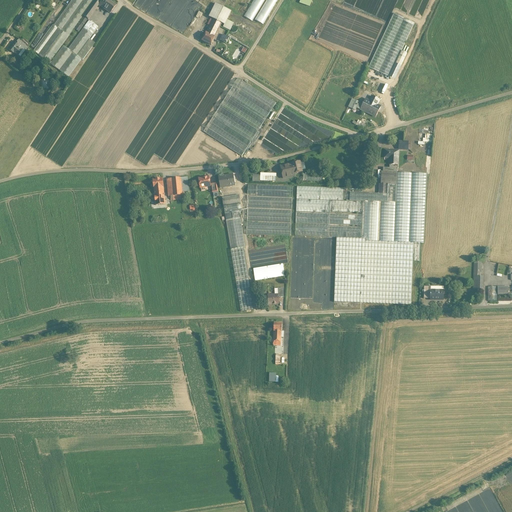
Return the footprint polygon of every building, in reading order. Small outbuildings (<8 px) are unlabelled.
[(71,0),(53,25),(52,25),(33,51),(49,63),(50,61),(68,37),(68,36),(94,0),(71,0)] [(97,0),(95,0),(83,16),(88,20),(98,5),(100,2),(97,0)] [(108,0),(101,0),(100,2),(98,5),(110,14),(115,6),(108,1),(108,0)] [(253,0),(245,17),(254,22),(265,0),(253,0)] [(264,25),(277,0),(266,0),(256,21),(264,25)] [(231,12),(216,4),(209,18),(213,20),(221,24),(224,25),(231,12)] [(393,14),(368,68),(389,78),(395,64),(401,51),(414,23),(393,14)] [(83,16),(74,29),(78,32),(88,20),(83,16)] [(89,20),(67,49),(81,59),(82,60),(95,44),(89,39),(98,27),(89,20)] [(213,20),(206,34),(206,33),(202,41),(211,46),(215,38),(214,38),(221,24),(213,20)] [(227,42),(229,37),(222,34),(220,39),(227,42)] [(22,38),(20,40),(27,46),(29,43),(22,38)] [(16,43),(15,42),(9,50),(13,53),(13,52),(19,45),(16,43)] [(19,45),(13,52),(17,55),(23,49),(21,47),(19,45)] [(67,49),(63,46),(51,62),(50,61),(49,63),(68,77),(81,59),(67,49)] [(401,51),(395,64),(401,67),(407,54),(401,51)] [(276,103),(238,79),(210,122),(248,147),(276,103)] [(373,104),(365,100),(363,105),(370,108),(371,109),(373,104)] [(377,105),(373,104),(371,109),(378,112),(381,106),(378,104),(377,105)] [(370,108),(363,105),(361,109),(360,110),(368,114),(370,108)] [(371,109),(370,108),(368,114),(375,118),(378,112),(371,109)] [(408,142),(399,142),(399,150),(408,150),(408,142)] [(399,151),(385,150),(384,157),(389,157),(389,165),(392,165),(398,166),(399,151)] [(299,162),(291,164),(288,165),(291,177),(294,176),(294,174),(302,172),(299,162)] [(288,165),(281,167),(283,179),(291,177),(288,165)] [(397,173),(381,172),(381,184),(388,185),(388,184),(396,185),(397,173)] [(275,182),(275,174),(260,173),(260,176),(257,176),(257,181),(275,182)] [(351,193),(350,193),(350,191),(347,191),(346,191),(343,191),(343,189),(297,187),(295,236),(328,237),(328,238),(336,238),(334,302),(411,305),(413,261),(419,262),(420,244),(424,244),(427,174),(397,173),(396,185),(388,184),(388,185),(387,197),(379,197),(379,194),(362,194),(351,193)] [(228,177),(219,179),(219,177),(218,177),(220,188),(235,185),(233,176),(228,176),(228,177)] [(187,177),(181,178),(182,192),(189,192),(187,177)] [(181,178),(171,179),(172,185),(173,192),(173,197),(182,196),(182,192),(181,178)] [(209,178),(199,179),(200,184),(199,185),(199,186),(200,187),(200,188),(210,186),(209,182),(210,181),(210,180),(209,179),(209,178)] [(163,179),(153,180),(154,189),(163,188),(163,179)] [(381,184),(379,184),(379,194),(379,197),(387,197),(388,185),(381,184)] [(293,187),(248,185),(246,235),(291,236),(293,187)] [(163,188),(154,189),(156,206),(165,205),(163,188)] [(235,196),(222,198),(223,207),(224,207),(236,205),(235,196)] [(236,205),(224,207),(225,214),(226,220),(241,312),(254,310),(243,248),(245,248),(240,218),(239,212),(242,212),(240,204),(236,205)] [(501,207),(491,249),(499,251),(509,209),(501,207)] [(511,209),(503,241),(511,243),(511,209)] [(511,254),(511,243),(503,241),(496,273),(507,276),(511,254)] [(499,251),(491,249),(488,262),(497,264),(499,251)] [(481,263),(474,262),(473,290),(483,290),(483,277),(481,277),(481,263)] [(283,264),(253,269),(255,281),(285,276),(283,264)] [(443,287),(431,287),(431,291),(430,291),(430,299),(430,300),(443,300),(443,287)] [(508,296),(497,296),(497,287),(488,287),(488,301),(497,301),(497,299),(511,299),(511,293),(508,293),(508,295),(508,296)] [(275,296),(268,296),(268,305),(273,304),(273,305),(276,305),(276,304),(278,304),(278,298),(278,295),(277,289),(274,289),(275,296)] [(282,324),(274,323),(273,331),(274,331),(281,332),(282,332),(282,324)] [(281,332),(274,331),(273,341),(281,342),(281,332)] [(278,382),(278,376),(276,376),(276,373),(269,373),(268,382),(278,382)]
